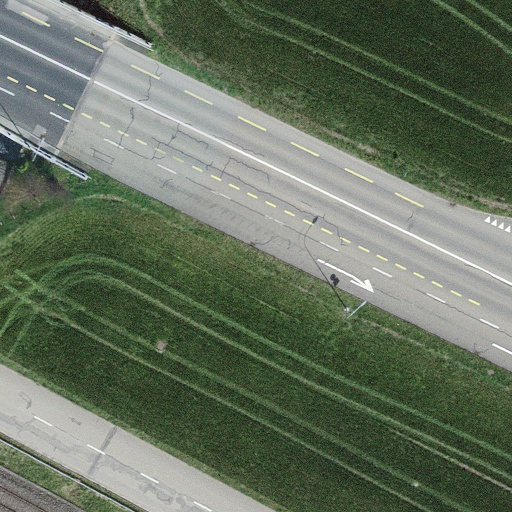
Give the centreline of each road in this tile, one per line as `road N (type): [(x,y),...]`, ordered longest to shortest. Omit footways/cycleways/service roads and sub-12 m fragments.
road 1 (tertiary): [(0,84),(92,156),(511,357)]
road 2 (primary): [(0,55),(388,245)]
road 3 (tertiary): [(0,407),(197,511)]
road 4 (primary): [(388,245),(511,304)]
road 5 (tertiary): [(511,251),(388,245)]
